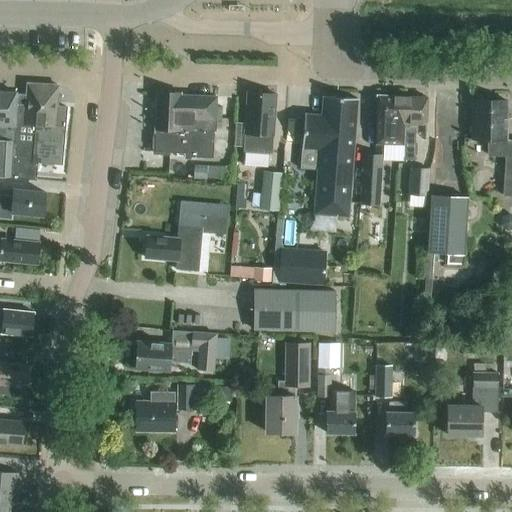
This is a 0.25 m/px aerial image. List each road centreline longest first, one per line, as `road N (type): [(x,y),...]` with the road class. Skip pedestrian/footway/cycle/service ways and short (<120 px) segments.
road 1 (residential): [(53,481),(67,308),(87,260),(114,19)]
road 2 (residential): [(511,489),(53,481)]
road 3 (residential): [(511,83),(359,76),(337,68),(334,0)]
